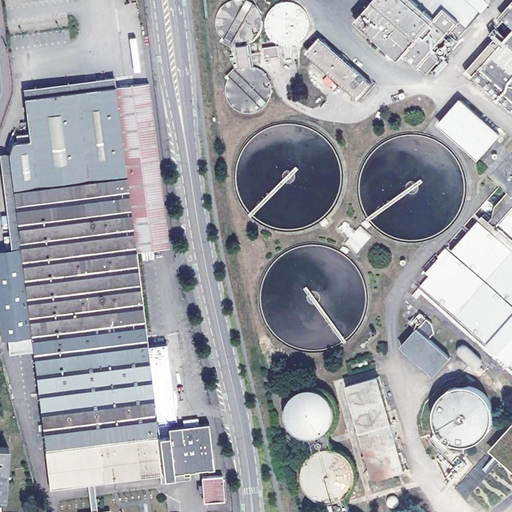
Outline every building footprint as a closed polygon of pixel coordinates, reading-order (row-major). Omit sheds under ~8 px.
[(376,0),(375,1),(358,22),(401,60),(407,54),(429,74),(490,7),(481,0),(376,0)] [(278,56),(277,46),(308,42),(303,2),(264,6),(268,46),(263,47),(264,58),(278,56)] [(497,40),(469,71),(511,110),(511,12),(505,20),(511,26),(511,40),(506,47),(497,40)] [(322,38),(309,53),(320,63),(329,72),(337,78),(332,84),(339,90),(343,85),(360,98),(373,84),(322,38)] [(254,65),(251,43),(232,46),(233,50),(236,50),(237,63),(235,63),(235,68),(254,65)] [(322,79),(329,72),(320,63),(313,71),(322,79)] [(168,245),(147,83),(115,86),(113,75),(94,78),(95,88),(25,97),(29,131),(17,133),(17,140),(13,141),(10,148),(11,158),(1,159),(6,206),(16,205),(21,245),(23,257),(0,260),(0,327),(1,336),(31,333),(47,450),(46,450),(51,487),(161,474),(161,477),(162,479),(163,481),(166,482),(168,482),(175,481),(177,480),(179,479),(180,478),(179,473),(185,472),(191,472),(215,468),(209,424),(171,429),(171,435),(159,436),(135,249),(168,245)] [(24,87),(25,97),(95,88),(94,78),(24,87)] [(463,101),(441,125),(480,159),(501,136),(463,101)] [(341,187),(342,182),(341,177),(341,172),(340,167),(338,163),(336,158),(334,154),(332,150),(329,146),(325,143),(321,139),(318,137),(313,134),(309,132),(304,130),(300,129),(295,128),(290,128),(285,128),(280,128),(275,129),(271,131),(266,132),(262,135),(258,137),(254,140),(250,143),(247,147),(244,151),(241,155),(239,159),(237,164),(236,168),(235,173),(235,178),(234,183),(235,188),(236,193),(237,197),(239,202),(241,206),(243,210),(246,214),(249,218),(253,221),(257,224),(261,227),(265,229),(269,231),(274,233),(279,234),(284,234),(289,235),(293,234),(298,234),(303,233),(308,231),(312,229),(316,227),(320,224),(324,221),(328,217),(331,214),(333,210),(336,205),(338,201),(339,196),(341,192),(341,187)] [(465,194),(465,189),(465,185),(464,180),(463,175),(462,170),(460,166),(457,162),(455,157),(452,154),(448,150),(445,147),(441,144),(437,142),(432,140),(428,138),(423,137),(418,136),(413,135),(408,135),(403,136),(399,137),(394,138),(389,140),(385,142),(381,145),(377,148),(373,151),(370,154),(367,158),(365,162),(362,167),(361,171),(359,176),(358,181),(358,186),(358,190),(358,195),(359,200),(360,205),(362,209),(364,214),(366,218),(369,222),(372,226),(376,229),(380,232),(384,235),(388,237),(393,239),(397,240),(402,241),(407,242),(412,242),(417,242),(421,241),(426,240),(431,238),(435,237),(440,234),(444,231),(447,228),(451,225),(454,221),(457,217),(459,213),(461,208),(463,204),(464,199),(465,194)] [(11,158),(10,148),(0,149),(0,154),(1,159),(11,158)] [(6,206),(11,246),(21,245),(16,205),(6,206)] [(511,210),(500,224),(511,235),(511,210)] [(511,243),(487,221),(423,293),(511,373),(511,243)] [(371,236),(359,225),(352,233),(353,233),(344,243),(356,253),(371,236)] [(0,260),(23,257),(21,245),(11,246),(0,247),(0,260)] [(365,305),(365,300),(365,295),(364,291),(363,286),(362,281),(360,277),(358,272),(355,268),(352,264),(349,261),(345,258),(341,255),(337,252),(332,250),(328,249),(323,247),(318,247),(313,246),(308,246),(304,247),(299,248),(294,249),(290,251),(285,253),(281,256),(277,258),(274,262),(270,265),(267,269),(265,273),(263,278),(261,282),(259,287),(258,292),(258,296),(258,301),(258,306),(259,311),(260,316),(262,320),(264,325),(267,329),(269,333),(273,336),(276,340),(280,343),(284,345),(288,348),(293,350),(297,351),(302,352),(307,353),(312,353),(317,353),(322,352),(326,351),(331,349),(335,347),(340,345),(344,342),(347,339),(351,336),(354,332),(357,328),(359,324),(361,319),(363,315),(364,310),(365,305)] [(418,329),(404,346),(436,375),(450,358),(429,339),(436,332),(434,323),(428,318),(428,319),(421,313),(412,323),(418,329)] [(31,336),(11,338),(12,347),(33,344),(31,336)] [(463,344),(455,352),(475,371),(483,363),(463,344)] [(33,346),(12,349),(13,358),(34,355),(33,346)] [(406,470),(379,377),(349,385),(376,479),(406,470)] [(491,420),(492,414),(492,409),(490,403),(488,398),(484,394),(480,390),(475,387),(470,385),(464,384),(459,385),(453,386),(448,388),(443,391),(439,395),(436,400),(434,405),(433,411),(433,416),(434,422),(436,427),(439,432),(442,436),(447,439),(452,442),(458,443),(463,444),(469,443),(474,441),(479,438),(483,435),(487,430),(490,425),(491,420)] [(312,439),(316,453),(314,454),(312,455),(311,457),(309,458),(308,460),(307,462),(306,464),(305,466),(304,468),(304,471),(303,473),(303,475),(304,477),(304,480),(304,482),(305,484),(306,486),(307,488),(308,490),(309,492),(310,493),(312,495),(314,496),(315,498),(317,499),(319,500),(321,501),(324,501),(326,502),(328,502),(330,502),(333,511),(356,511),(354,511),(351,511),(347,496),(349,495),(350,494),(351,492),(353,490),(354,488),(355,487),(356,485),(356,483),(357,481),(357,478),(357,476),(357,474),(357,472),(357,470),(356,468),(356,466),(355,464),(354,462),(353,460),(352,459),(350,457),(349,455),(347,454),(345,453),(344,452),(342,451),(340,450),(338,450),(336,449),(334,449),(329,433),(332,431),(334,429),(336,426),(337,423),(338,420),(339,417),(340,414),(339,410),(339,407),(338,404),(337,401),(335,398),(334,396),(331,393),(329,391),(326,389),(323,388),(320,387),(317,386),(314,386),(310,386),(307,386),(304,387),(301,388),(298,390),(296,392),(293,394),(291,396),(289,399),(288,402),(287,405),(286,408),(286,412),(286,415),(287,418),(287,421),(289,424),(290,427),(292,430),(295,432),(297,434),(300,436),(303,437),(306,438),(309,439),(312,439)] [(511,426),(489,453),(511,474),(511,426)] [(492,458),(482,469),(487,473),(496,462),(492,458)] [(222,474),(202,476),(205,501),(225,499),(222,474)]
